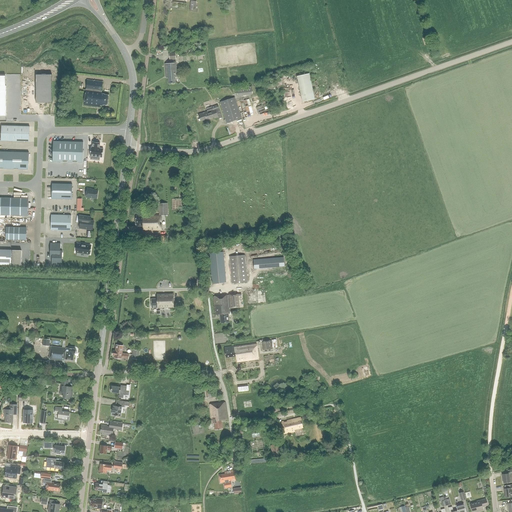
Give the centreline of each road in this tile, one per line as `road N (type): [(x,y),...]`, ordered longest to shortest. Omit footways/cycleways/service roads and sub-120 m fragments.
road 1 (unclassified): [(137,146),(210,148),(511,42)]
road 2 (tertiary): [(97,373),(126,144)]
road 3 (track): [(365,511),(335,406),(229,419)]
road 4 (residential): [(97,373),(218,376),(234,454)]
road 5 (track): [(511,299),(492,403),(490,475)]
road 6 (unclassified): [(128,129),(41,134),(38,184)]
